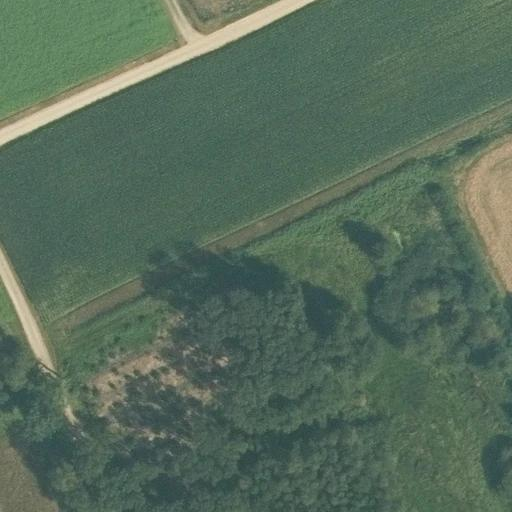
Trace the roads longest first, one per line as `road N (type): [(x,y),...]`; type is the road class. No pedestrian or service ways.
road 1 (track): [(288,0),(0,137)]
road 2 (track): [(0,250),(124,511)]
